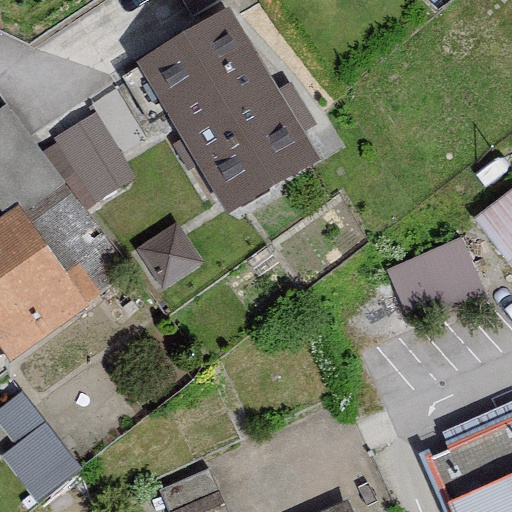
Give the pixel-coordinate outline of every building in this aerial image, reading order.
[(326,165),(239,19),(147,72),(234,219),(326,165)] [(104,251),(3,112),(0,114),(0,217),(3,221),(0,223),(0,355),(9,367),(97,304),(74,272),(104,251)] [(511,196),(479,222),(511,263),(511,196)] [(484,298),(458,241),(384,274),(409,331),(484,298)] [(78,476),(17,397),(0,410),(0,437),(11,452),(0,460),(0,463),(35,509),(78,476)] [(349,511),(348,507),(334,511),(220,511),(205,474),(149,498),(154,511),(349,511)] [(511,511),(511,485),(455,510),(455,511),(511,511)]
